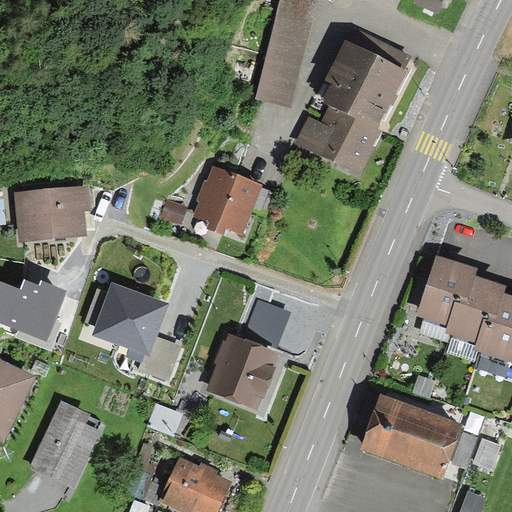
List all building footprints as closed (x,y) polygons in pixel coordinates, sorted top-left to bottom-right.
[(281,0),(258,104),(291,111),(317,1),(314,0),(281,0)] [(416,0),(414,5),(438,16),(445,0),(416,0)] [(358,177),(405,76),(342,47),(295,148),(358,177)] [(271,194),(212,170),(208,183),(204,184),(197,201),(201,202),(194,218),(209,225),(206,232),(222,239),(225,230),(241,236),(252,209),(263,213),(271,194)] [(89,191),(14,196),(18,246),(87,241),(85,213),(91,213),(89,191)] [(167,201),(161,220),(182,226),(188,208),(167,201)] [(473,282),(475,275),(435,261),(416,320),(448,331),(456,304),(465,307),(473,282)] [(22,290),(0,282),(0,321),(47,338),(65,291),(42,283),(41,287),(25,281),(22,290)] [(503,300),(506,292),(473,282),(465,307),(456,304),(448,331),(446,337),(477,347),(484,323),(495,326),(503,300)] [(171,309),(111,287),(108,295),(98,291),(85,324),(95,328),(90,340),(141,359),(136,371),(170,384),(184,347),(160,338),(171,309)] [(511,302),(503,300),(495,326),(484,323),(477,347),(474,356),(511,367),(511,302)] [(249,335),(278,347),(290,316),(261,305),(249,335)] [(205,396),(255,415),(279,355),(228,336),(205,396)] [(0,445),(4,447),(35,381),(0,364),(0,445)] [(477,438),(383,401),(362,454),(442,485),(450,465),(465,471),(477,438)] [(90,420),(61,405),(28,472),(75,495),(105,435),(86,426),(90,420)] [(160,405),(152,428),(178,437),(185,413),(160,405)] [(473,466),(490,472),(500,446),(484,440),(473,466)] [(158,504),(174,511),(220,511),(234,486),(181,459),(158,504)] [(480,511),(486,499),(469,493),(461,511),(480,511)]
